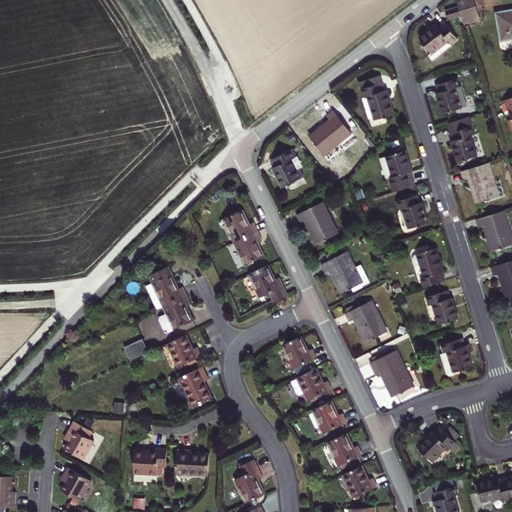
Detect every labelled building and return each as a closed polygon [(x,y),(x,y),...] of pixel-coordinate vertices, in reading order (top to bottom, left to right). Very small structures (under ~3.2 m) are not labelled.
[(477,11),(473,0),(462,0),(457,1),(459,6),(461,14),(462,16),(477,11)] [(448,18),(461,14),(459,6),(445,10),(448,18)] [(511,10),(497,14),(502,40),(511,38),(511,10)] [(477,11),(462,16),(464,25),(480,20),(477,11)] [(439,27),(437,25),(420,38),(425,45),(431,53),(428,55),(432,60),(452,45),(450,43),(457,38),(445,22),(439,27)] [(511,39),(500,41),(501,48),(511,46),(511,39)] [(422,47),(428,55),(431,53),(425,45),(422,47)] [(464,75),(471,73),(469,67),(462,69),(464,75)] [(386,117),(394,114),(386,90),(384,91),(379,76),(362,81),(365,88),(362,89),(365,98),(363,99),(369,119),(375,117),(376,120),(386,117)] [(439,92),(437,93),(444,114),(462,108),(455,88),(458,87),(456,79),(437,85),(439,92)] [(511,104),(509,101),(498,110),(511,126),(510,127),(511,129),(511,104)] [(330,121),(310,137),(324,154),(351,133),(334,111),(327,116),(330,121)] [(387,121),(386,117),(376,120),(375,117),(369,119),(370,121),(375,125),(387,121)] [(454,140),(452,140),(459,162),(476,156),(470,136),(473,135),(468,117),(449,123),(454,140)] [(367,139),(362,141),(365,151),(370,149),(367,139)] [(273,168),(283,187),(300,179),(296,170),(299,168),(302,167),(298,157),(296,158),(293,150),(272,159),(276,167),(273,168)] [(414,185),(410,172),(412,171),(405,151),(404,151),(400,152),(381,158),(387,178),(390,177),(394,191),(414,185)] [(499,196),(489,163),(462,172),(464,180),(470,178),(478,203),(499,196)] [(403,209),(410,229),(428,223),(422,202),(419,203),(417,195),(407,198),(401,200),(397,201),(400,210),(403,209)] [(338,234),(322,202),(297,215),(301,223),(306,220),(318,244),(338,234)] [(258,231),(253,222),(248,225),(242,211),(224,220),(235,242),(258,231)] [(511,244),(511,237),(504,211),(477,219),(479,228),(485,226),(493,251),(511,244)] [(264,256),(257,242),(262,239),(258,231),(235,242),(246,265),(264,256)] [(444,281),(441,273),(443,272),(436,248),(416,255),(414,256),(412,260),(416,270),(422,268),(425,278),(422,279),(424,287),(444,281)] [(355,268),(347,252),(345,252),(334,258),(322,264),(325,272),(331,270),(342,293),(352,288),(361,284),(363,286),(370,282),(361,265),(355,268)] [(511,297),(511,260),(492,267),(494,276),(500,274),(508,299),(511,297)] [(249,275),(261,298),(270,293),(275,302),(289,295),(280,277),(275,280),(268,266),(249,275)] [(150,277),(153,284),(164,306),(187,295),(182,287),(178,289),(176,285),(171,275),(172,275),(168,267),(152,274),(150,277)] [(147,287),(158,309),(164,306),(153,284),(147,287)] [(363,286),(361,284),(352,288),(354,292),(363,288),(363,286)] [(434,304),(440,325),(458,318),(451,298),(449,299),(447,291),(446,291),(441,292),(427,297),(430,305),(434,304)] [(174,330),(193,320),(192,317),(186,306),(191,304),(187,295),(164,306),(167,313),(161,315),(161,316),(160,316),(159,319),(165,333),(168,334),(169,333),(170,333),(173,331),(174,330)] [(399,300),(402,308),(408,306),(405,298),(399,300)] [(358,308),(347,313),(346,313),(350,322),(355,319),(367,342),(387,332),(371,301),(358,308)] [(346,309),(347,313),(358,308),(356,304),(346,309)] [(198,347),(193,350),(186,336),(168,344),(179,367),(202,356),(200,352),(198,347)] [(308,351),(301,337),(283,345),(294,368),(296,367),(307,362),(317,357),(313,349),(308,351)] [(130,362),(149,353),(142,338),(123,347),(130,362)] [(442,345),(445,353),(448,352),(450,360),(443,362),(447,373),(449,375),(451,375),(455,374),(454,372),(473,366),(466,345),(464,346),(462,338),(459,339),(455,341),(442,345)] [(380,358),(374,361),(371,363),(377,376),(382,373),(394,396),(414,387),(396,350),(393,352),(388,354),(380,358)] [(448,352),(445,353),(441,354),(443,362),(450,360),(448,352)] [(206,374),(202,367),(180,377),(194,407),(211,399),(203,382),(208,379),(206,374)] [(323,383),(316,369),(292,381),(297,393),(297,395),(300,396),(306,393),(309,400),(311,400),(322,395),(332,390),(328,381),(323,383)] [(338,415),(331,401),(313,410),(324,433),(347,422),(343,413),(338,415)] [(89,437),(92,431),(75,421),(67,435),(69,436),(67,440),(69,441),(65,448),(84,459),(94,440),(89,437)] [(446,432),(455,441),(460,436),(451,427),(446,432)] [(434,432),(419,448),(424,453),(428,457),(427,459),(429,461),(431,459),(432,461),(447,446),(454,453),(460,446),(455,441),(446,432),(441,428),(435,434),(434,432)] [(346,434),(328,442),(340,465),(341,465),(350,460),(362,454),(358,445),(353,448),(346,434)] [(150,451),(135,450),(133,473),(158,474),(158,467),(163,467),(166,467),(167,449),(159,449),(150,448),(150,451)] [(182,450),(178,450),(176,473),(208,475),(209,455),(191,454),(191,451),(182,450)] [(236,479),(247,503),(264,495),(258,480),(262,478),(254,460),(240,466),(244,475),(236,479)] [(351,464),(350,460),(341,465),(342,468),(351,464)] [(368,480),(361,466),(344,474),(355,497),(356,497),(365,493),(377,487),(373,478),(368,480)] [(80,500),(92,480),(68,467),(65,475),(68,477),(65,482),(61,489),(80,500)] [(0,475),(0,505),(15,507),(16,492),(12,492),(12,487),(15,487),(16,476),(0,475)] [(503,500),(511,497),(511,477),(499,480),(499,478),(478,483),(480,492),(471,494),(475,511),(478,511),(494,508),(492,501),(503,498),(503,500)] [(435,501),(437,511),(458,511),(454,496),(457,495),(455,487),(435,492),(437,500),(435,501)] [(132,508),(145,508),(145,498),(133,498),(132,508)]
